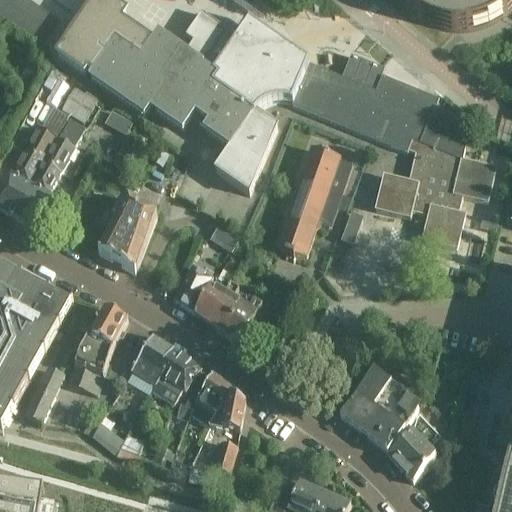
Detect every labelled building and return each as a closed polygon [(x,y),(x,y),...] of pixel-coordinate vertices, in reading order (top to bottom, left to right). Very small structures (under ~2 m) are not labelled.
[(100,0),(99,0),(58,61),(86,80),(88,76),(94,80),(92,84),(146,121),(151,115),(183,137),(196,119),(209,128),(203,136),(232,155),(217,177),(250,200),(277,134),(258,121),(259,119),(262,115),(265,112),(269,110),(274,108),(278,107),(283,107),(288,107),(292,109),(291,111),(407,157),(409,155),(416,158),(409,186),(384,180),(376,214),(411,223),(412,216),(428,220),(422,245),(457,254),(465,219),(459,218),(463,202),(488,208),(496,173),(482,170),(467,166),(463,165),(465,153),(464,141),(459,130),(452,121),(441,115),(427,109),(430,101),(382,81),(385,74),(352,61),(343,83),(309,69),(310,68),(249,25),(237,42),(202,17),(186,41),(197,48),(188,61),(159,40),(153,49),(121,26),(126,18),(100,0)] [(511,0),(398,0),(400,2),(407,12),(415,19),(423,25),(432,30),(442,33),(452,35),(455,35),(460,35),(463,35),(474,34),(484,31),(494,27),(503,21),(511,15),(511,12),(511,0)] [(75,93),(62,116),(83,128),(96,106),(75,93)] [(58,144),(45,167),(63,178),(76,156),(74,154),(86,133),(71,124),(58,144)] [(39,133),(26,156),(45,167),(58,144),(39,133)] [(342,164),(311,153),(277,252),(308,263),(320,226),(321,230),(331,234),(354,170),(341,165),(342,164)] [(11,181),(30,192),(45,167),(26,156),(11,181)] [(30,192),(31,192),(48,202),(63,178),(45,167),(30,192)] [(0,214),(14,223),(31,192),(30,192),(11,181),(0,200),(0,214)] [(44,241),(46,238),(62,210),(48,202),(31,192),(14,223),(44,241)] [(117,223),(98,258),(135,279),(157,222),(152,219),(127,205),(126,207),(121,204),(113,219),(118,222),(117,223)] [(349,253),(336,250),(330,276),(343,278),(349,253)] [(0,433),(3,435),(14,415),(72,308),(0,269),(0,433)] [(195,320),(213,288),(194,276),(175,307),(195,320)] [(213,288),(195,320),(195,321),(209,331),(231,294),(216,285),(213,288)] [(209,331),(225,341),(247,304),(231,294),(209,331)] [(247,304),(225,341),(239,351),(263,314),(247,304)] [(128,326),(105,313),(81,357),(70,391),(98,400),(110,360),(128,326)] [(132,376),(156,391),(162,382),(157,378),(174,353),(153,341),(132,376)] [(162,382),(156,391),(158,392),(155,396),(175,409),(183,395),(186,397),(202,371),(174,353),(157,378),(162,382)] [(48,374),(26,422),(43,429),(64,381),(48,374)] [(192,421),(209,432),(209,431),(231,397),(234,392),(212,378),(201,396),(197,404),(191,402),(187,411),(194,414),(192,421)] [(419,413),(375,378),(340,421),(388,458),(406,436),(415,425),(419,413)] [(209,431),(209,432),(240,438),(246,408),(231,397),(209,431)] [(181,409),(178,421),(188,424),(191,413),(187,412),(181,409)] [(390,460),(389,461),(413,488),(432,469),(436,461),(429,454),(440,443),(420,422),(418,424),(414,437),(390,460)] [(221,448),(214,475),(230,479),(238,453),(221,448)] [(0,511),(166,511),(2,463),(0,463),(0,511)] [(511,511),(511,469),(499,511),(511,511)] [(279,483),(266,511),(320,511),(326,499),(300,488),(299,492),(279,483)] [(326,499),(320,511),(350,511),(351,510),(326,499)]
